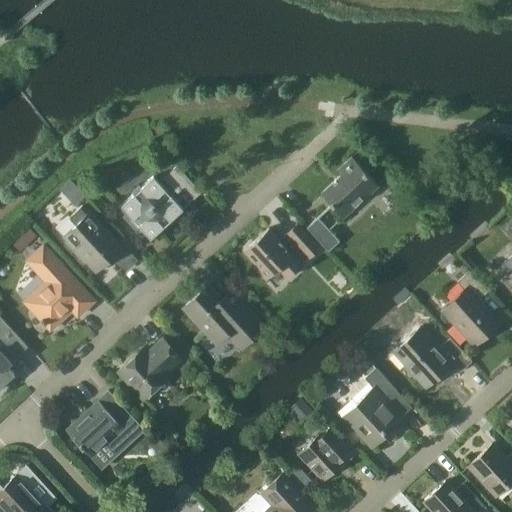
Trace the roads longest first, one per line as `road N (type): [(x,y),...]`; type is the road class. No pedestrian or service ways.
road 1 (residential): [(12,424),(353,110)]
road 2 (residential): [(358,511),(511,371)]
road 3 (residential): [(96,511),(12,424)]
